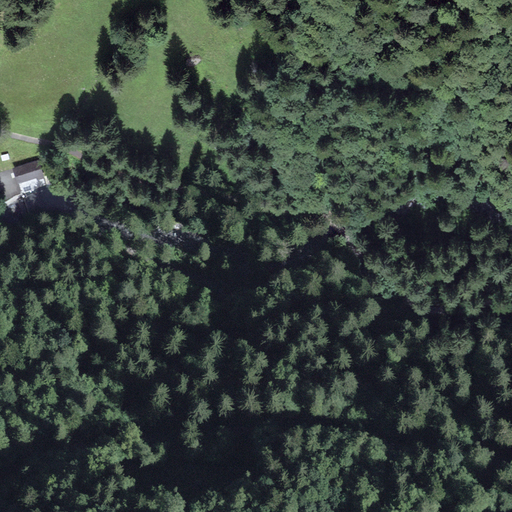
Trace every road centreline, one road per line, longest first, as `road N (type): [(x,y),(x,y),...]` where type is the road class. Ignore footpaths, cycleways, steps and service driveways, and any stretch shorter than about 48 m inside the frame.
road 1 (unclassified): [(511,464),(280,423),(55,451),(0,479)]
road 2 (track): [(511,308),(489,302),(429,311),(353,250),(328,205),(218,196),(112,174),(87,160)]
